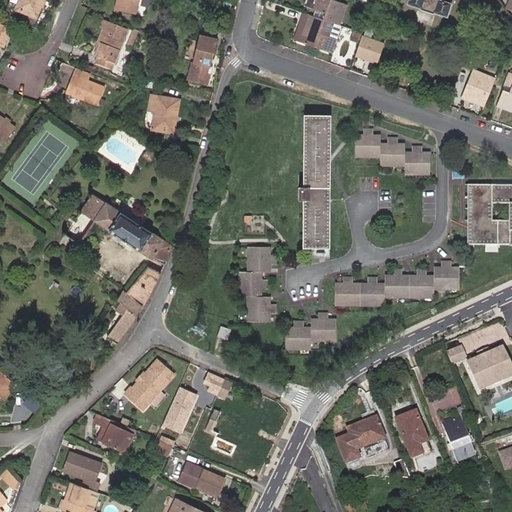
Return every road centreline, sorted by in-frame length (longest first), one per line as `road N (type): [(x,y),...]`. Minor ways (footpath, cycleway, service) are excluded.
road 1 (residential): [(156,332),(157,305),(190,232),(224,83),(248,52)]
road 2 (residential): [(449,124),(441,219),(431,239),(319,268),(302,281)]
road 3 (tertiary): [(311,406),(361,364),(511,291)]
road 4 (residential): [(248,52),(449,124)]
road 5 (residential): [(156,332),(311,406)]
road 6 (residential): [(48,435),(156,332)]
